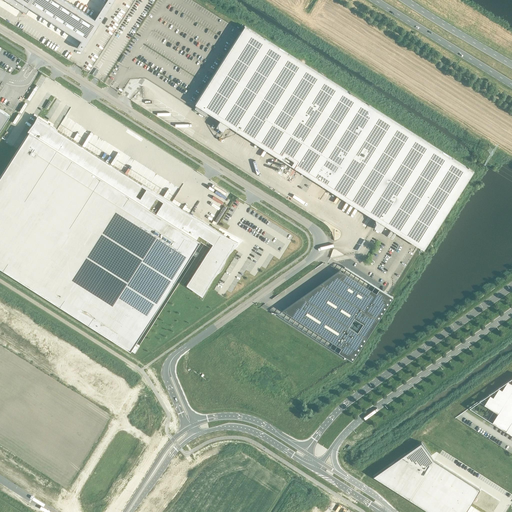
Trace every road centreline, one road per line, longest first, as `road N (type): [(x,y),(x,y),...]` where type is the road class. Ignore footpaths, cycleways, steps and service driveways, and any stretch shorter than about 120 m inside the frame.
road 1 (unclassified): [(0,27),(306,222),(319,238),(313,256),(174,355),(169,369)]
road 2 (unclassified): [(511,287),(354,397),(307,453)]
road 3 (unclassified): [(333,446),(511,312)]
road 4 (unknown): [(261,293),(339,348),(385,293)]
road 5 (primary): [(376,0),(511,83)]
road 6 (primary): [(511,64),(404,0)]
road 7 (unclassified): [(195,435),(248,430),(306,464)]
road 8 (unclassified): [(307,453),(245,418),(196,422)]
